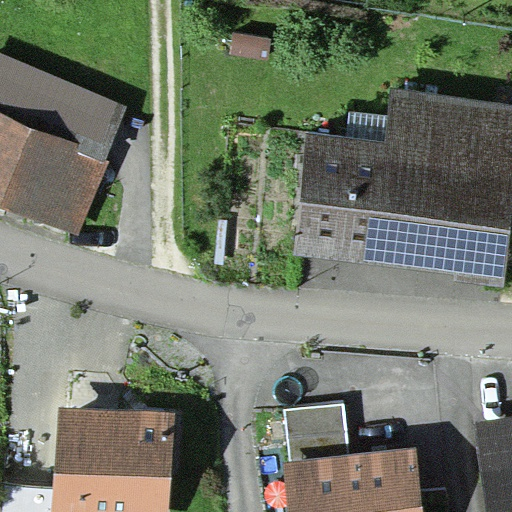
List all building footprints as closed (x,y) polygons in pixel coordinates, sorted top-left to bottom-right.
[(123,145),(0,88),(0,192),(84,230),(123,145)] [(379,140),(303,129),(286,254),(501,284),(511,208),(511,111),(385,94),(379,140)] [(186,511),(189,403),(70,400),(67,511),(186,511)] [(511,511),(511,427),(496,429),(504,511),(511,511)] [(428,511),(424,441),(290,450),(294,511),(428,511)]
